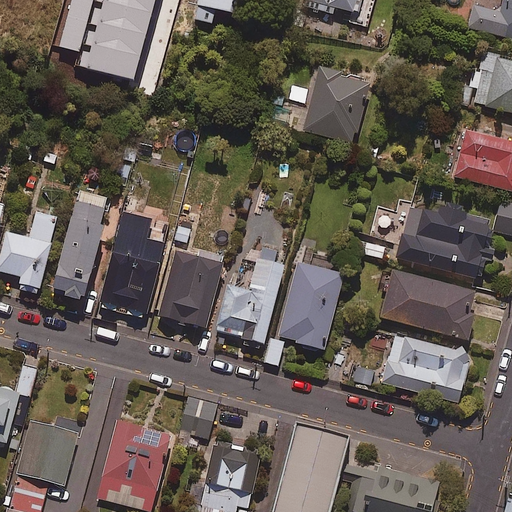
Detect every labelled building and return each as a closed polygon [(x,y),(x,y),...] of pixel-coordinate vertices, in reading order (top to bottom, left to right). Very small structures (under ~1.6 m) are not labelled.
[(0,0),(0,33),(2,27),(30,34),(38,0),(0,0)] [(243,15),(247,0),(193,0),(189,18),(211,24),(215,7),(243,15)] [(335,6),(354,11),(357,0),(299,0),(298,3),(333,13),(335,6)] [(511,0),(501,0),(499,11),(473,5),(467,27),(511,38),(511,0)] [(117,9),(84,1),(78,26),(99,32),(102,22),(113,24),(117,9)] [(511,60),(480,52),(471,87),(478,89),(474,103),(511,112),(511,60)] [(317,65),(300,130),(354,144),(371,79),(317,65)] [(511,139),(464,128),(452,176),(511,190),(511,139)] [(109,197),(77,189),(50,290),(82,298),(109,197)] [(511,203),(502,201),(494,231),(511,235),(511,203)] [(485,241),(491,218),(438,204),(436,212),(400,203),(397,212),(378,207),(370,236),(395,243),(392,256),(474,278),(480,257),(491,260),(495,244),(485,241)] [(57,216),(35,211),(28,236),(5,231),(0,250),(0,270),(22,276),(19,288),(37,292),(57,216)] [(122,222),(100,305),(122,311),(118,323),(141,329),(159,263),(141,259),(143,252),(135,250),(137,245),(129,243),(134,225),(122,222)] [(197,254),(174,248),(156,315),(204,328),(224,256),(198,249),(197,254)] [(284,265),(258,257),(248,288),(227,282),(214,328),(261,343),(284,265)] [(344,274),(298,260),(276,336),(322,350),(344,274)] [(474,288),(391,268),(380,318),(468,339),(475,309),(469,308),(474,288)] [(471,351),(395,330),(381,382),(457,403),(471,351)] [(284,342),(270,338),(264,362),(277,365),(284,342)] [(37,367),(24,364),(17,393),(29,396),(37,367)] [(0,444),(5,446),(19,395),(0,389),(0,444)] [(217,404),(186,396),(177,431),(208,439),(217,404)] [(148,511),(172,434),(117,417),(93,496),(146,511),(148,511)] [(353,433),(297,419),(272,511),(435,511),(444,478),(377,461),(375,469),(345,461),(353,433)] [(40,511),(48,482),(63,486),(77,433),(32,421),(8,508),(21,511),(40,511)] [(245,511),(261,453),(215,440),(195,511),(197,511),(245,511)]
